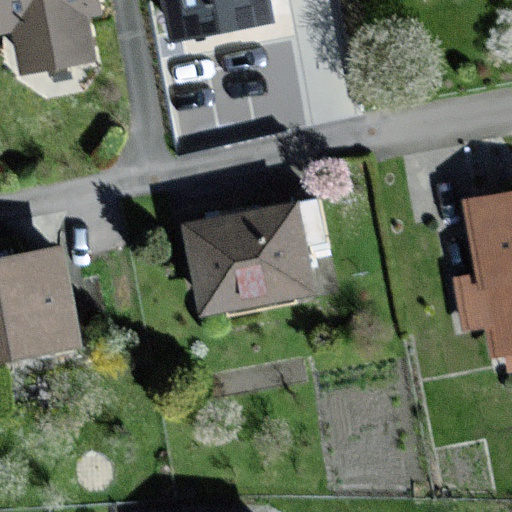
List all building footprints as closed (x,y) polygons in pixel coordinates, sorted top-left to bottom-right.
[(0,0),(0,38),(13,36),(18,71),(94,60),(87,17),(98,16),(95,0),(0,0)] [(266,0),(164,0),(171,39),(270,22),(266,0)] [(511,193),(459,203),(473,284),(453,288),(462,337),(483,333),(487,357),(511,352),(511,193)] [(293,206),(178,230),(197,322),(312,298),(293,206)] [(66,259),(0,266),(0,360),(78,351),(66,259)]
